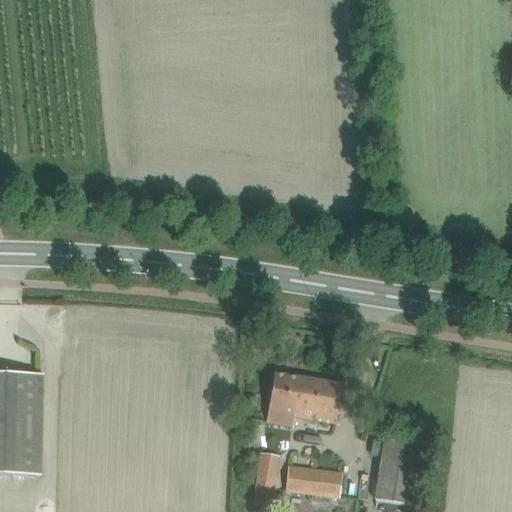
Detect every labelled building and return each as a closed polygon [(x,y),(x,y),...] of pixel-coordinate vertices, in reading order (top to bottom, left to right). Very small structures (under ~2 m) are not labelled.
[(0,477),(39,478),(41,377),(0,375),(0,477)] [(266,424),(292,428),(293,419),(335,426),(341,387),(273,376),(266,424)] [(373,502),(416,509),(426,449),(382,442),(373,502)] [(248,507),(270,510),(278,458),(257,455),(248,507)] [(284,494),(318,498),(337,500),(340,475),(330,474),(331,469),(320,468),(319,472),(287,468),(284,494)]
